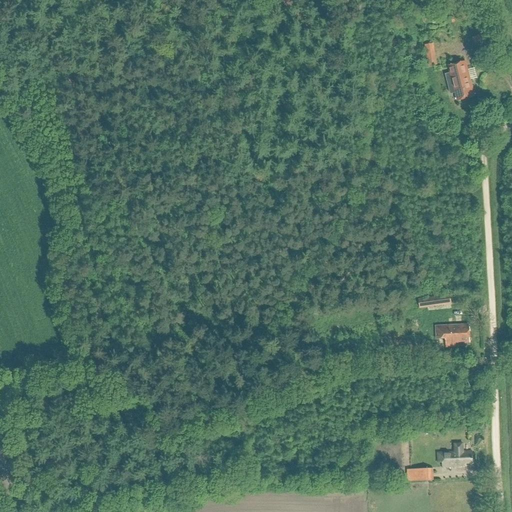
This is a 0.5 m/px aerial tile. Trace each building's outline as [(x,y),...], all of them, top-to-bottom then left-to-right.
[(478,6),(450,13),(452,23),(486,15),(484,9),(478,10),(478,6)] [(478,58),(497,52),(493,40),(474,45),(478,58)] [(437,65),(433,44),(424,45),(428,67),(437,65)] [(462,62),(449,66),(450,73),(445,75),(450,95),(456,93),(457,100),(474,96),(467,69),(464,70),(462,62)] [(418,300),(419,309),(451,305),(450,295),(418,300)] [(457,326),(435,327),(436,339),(445,339),(446,348),(459,347),(459,346),(469,346),(468,325),(458,326),(457,326)] [(414,423),(415,435),(434,434),(434,422),(414,423)] [(455,452),(438,453),(438,463),(442,463),(443,468),(464,467),(464,464),(473,464),(472,452),(463,453),(463,445),(454,445),(455,452)] [(433,469),(407,470),(407,481),(434,480),(433,469)]
